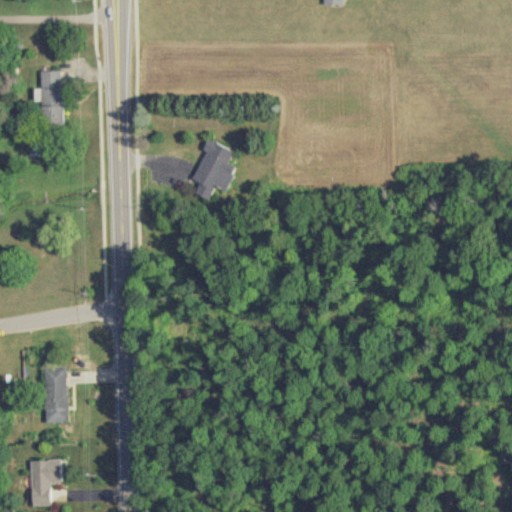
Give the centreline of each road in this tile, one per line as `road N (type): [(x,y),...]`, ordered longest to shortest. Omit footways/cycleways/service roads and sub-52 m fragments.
road 1 (tertiary): [(117,17),(133,511)]
road 2 (residential): [(127,306),(0,327)]
